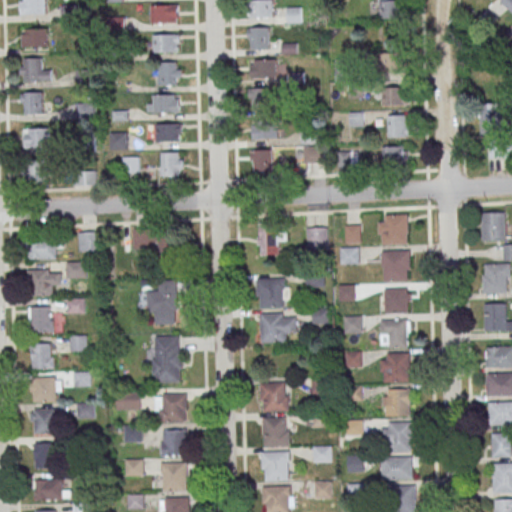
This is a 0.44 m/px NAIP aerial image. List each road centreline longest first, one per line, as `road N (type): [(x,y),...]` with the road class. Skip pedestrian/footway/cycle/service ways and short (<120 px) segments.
road 1 (residential): [(511,186),(0,211)]
road 2 (residential): [(454,511),(439,0)]
road 3 (residential): [(225,511),(211,0)]
